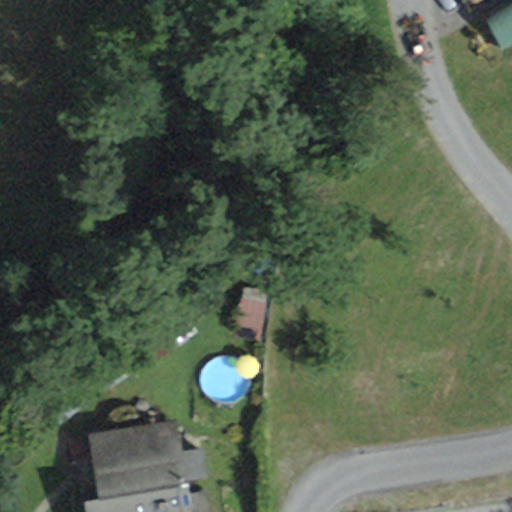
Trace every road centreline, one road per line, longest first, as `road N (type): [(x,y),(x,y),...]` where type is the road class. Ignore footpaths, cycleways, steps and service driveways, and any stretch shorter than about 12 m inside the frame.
road 1 (unclassified): [(511,205),(436,96),(411,0)]
road 2 (unclassified): [(306,511),(338,472),(357,464),(511,441)]
